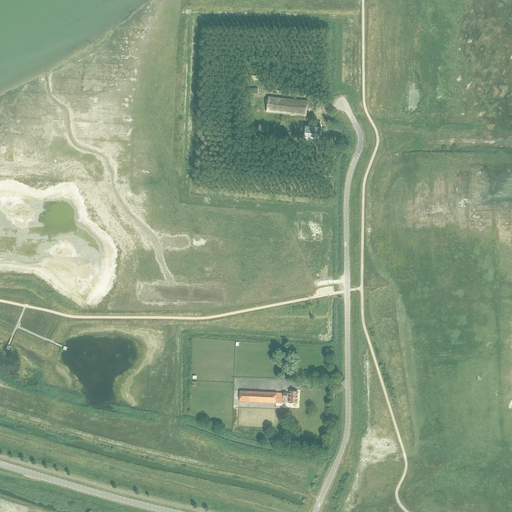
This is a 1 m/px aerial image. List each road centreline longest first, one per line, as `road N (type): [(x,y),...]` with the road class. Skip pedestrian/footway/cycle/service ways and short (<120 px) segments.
road 1 (unclassified): [(315,511),(348,415),(345,208),(360,136),(337,103)]
road 2 (tertiary): [(171,511),(0,464)]
